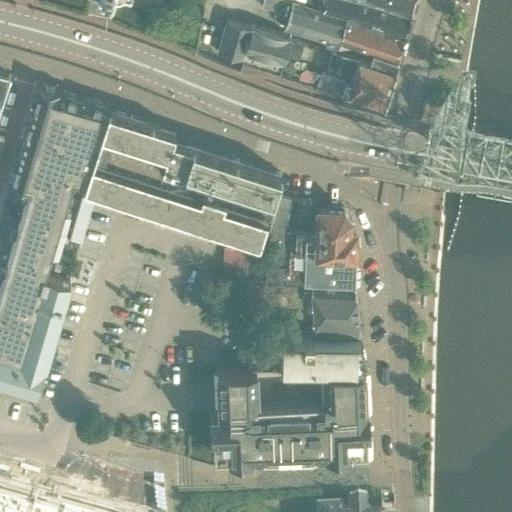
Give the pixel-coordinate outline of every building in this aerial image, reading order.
[(262,0),(261,4),(275,8),(273,13),(285,17),(283,26),(333,40),(334,37),(373,50),(370,61),(395,69),(397,60),(398,60),(404,36),(405,36),(323,8),(297,1),(297,0),(295,0),(262,0)] [(304,0),(324,5),(323,8),(405,36),(411,16),(368,2),(361,0),(304,0)] [(374,0),(411,10),(413,0),(374,0)] [(243,57),(252,25),(226,18),(217,51),(243,57)] [(243,57),(241,63),(245,65),(279,75),(283,61),(285,53),(289,37),(290,36),(290,35),(252,25),(243,57)] [(289,37),(285,54),(299,58),(304,40),(290,36),(289,37)] [(332,49),(326,68),(353,76),(353,77),(390,87),(395,69),(370,61),(358,57),(332,49)] [(176,99),(175,102),(222,121),(259,135),(286,144),(297,148),(317,153),(336,159),(338,159),(340,159),(342,160),(351,163),(370,167),(372,167),(380,128),(346,120),(309,109),(272,97),(239,84),(235,83),(234,82),(228,80),(189,64),(176,99)] [(301,70),(299,79),(312,82),(316,70),(305,67),(301,70)] [(0,147),(3,137),(0,136),(0,102),(9,73),(0,70),(0,147)] [(320,71),(316,86),(342,93),(373,102),(385,106),(389,91),(390,87),(353,77),(352,80),(351,80),(346,78),(320,71)] [(72,175),(83,178),(107,106),(108,102),(38,82),(11,176),(28,181),(0,280),(0,375),(38,386),(69,276),(45,269),(72,175)] [(109,107),(84,183),(149,204),(157,207),(164,209),(258,240),(278,171),(186,142),(179,140),(171,137),(174,127),(109,107)] [(412,174),(411,179),(412,179),(443,185),(444,185),(445,185),(458,188),(461,188),(462,188),(463,187),(471,139),(471,138),(471,137),(470,137),(468,136),(456,134),(455,134),(439,131),(430,130),(424,129),(420,128),(419,133),(419,136),(418,142),(416,154),(414,166),(413,171),(412,173),(412,174)] [(267,225),(269,226),(266,246),(289,247),(297,248),(356,252),(354,226),(349,226),(350,211),(344,205),(318,203),(317,230),(290,228),(290,229),(283,229),(291,197),(275,193),(267,225)] [(225,266),(225,274),(234,275),(245,275),(245,276),(310,280),(354,283),(355,259),(356,252),(297,248),(289,247),(266,246),(265,246),(263,246),(254,246),(247,245),(226,244),(225,255),(225,266)] [(315,331),(359,332),(354,283),(310,280),(311,289),(302,289),(303,295),(295,295),(297,317),(314,316),(315,331)] [(247,362),(363,364),(359,336),(313,335),(302,335),(280,334),(248,330),(247,362)] [(219,410),(210,410),(211,434),(213,434),(214,453),(228,453),(228,455),(252,454),(252,453),(254,453),(254,451),(252,452),(252,447),(264,446),(264,452),(262,452),(262,453),(315,451),(315,450),(313,450),(313,444),(325,444),(325,449),(324,449),(324,450),(325,450),(325,451),(349,450),(349,448),(367,447),(367,430),(369,430),(368,406),(366,406),(364,364),(363,364),(247,362),(217,364),(219,410)] [(0,511),(62,511),(60,511),(34,511),(0,502),(0,511)]
